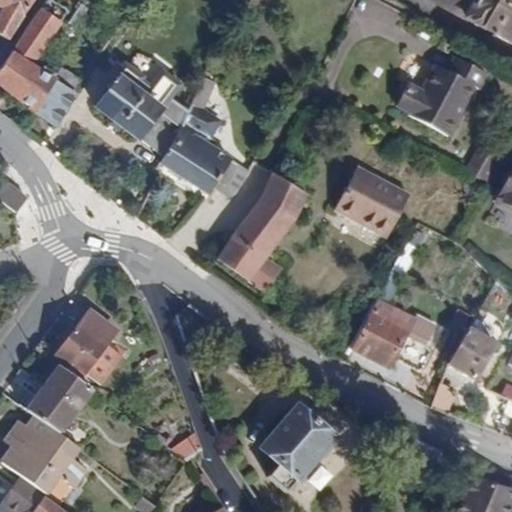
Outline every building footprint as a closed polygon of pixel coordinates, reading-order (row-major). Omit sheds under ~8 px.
[(0,13),(0,33),(9,40),(34,0),(7,0),(3,8),(0,13)] [(57,81),(72,91),(81,79),(61,67),(54,77),(33,64),(69,9),(55,0),(44,0),(0,67),(0,83),(36,114),(57,81)] [(107,2),(104,0),(89,0),(86,6),(97,15),(107,2)] [(511,0),(434,0),(511,43),(511,0)] [(408,116),(449,136),(474,87),(479,89),(485,75),(459,62),(452,74),(433,65),(420,92),(407,86),(396,106),(409,113),(408,116)] [(188,116),(170,102),(180,88),(161,73),(149,89),(141,83),(142,80),(123,66),(116,75),(119,78),(97,107),(166,159),(188,116)] [(36,114),(53,125),(74,92),(72,91),(57,81),(36,114)] [(206,191),(231,160),(206,144),(220,123),(194,104),(188,116),(166,159),(163,164),(206,191)] [(472,167),(489,176),(498,159),(481,150),(472,167)] [(469,172),(493,185),(505,163),(498,159),(489,176),(472,167),(469,172)] [(239,164),(227,186),(239,193),(251,170),(239,164)] [(358,215),(389,231),(409,194),(356,168),(335,208),(356,220),(358,215)] [(511,169),(496,201),(511,209),(511,169)] [(240,224),(273,248),(295,218),(306,195),(272,174),(240,224)] [(0,182),(0,192),(20,206),(29,193),(5,176),(0,182)] [(280,269),(265,258),(273,248),(240,224),(216,257),(264,292),(280,269)] [(377,296),(387,301),(401,276),(391,270),(377,296)] [(393,356),(420,370),(441,329),(415,315),(413,319),(378,302),(354,349),(388,366),(393,356)] [(88,375),(101,385),(121,357),(112,350),(106,345),(116,331),(91,311),(57,356),(69,366),(66,369),(83,381),(88,375)] [(446,364),(473,380),(494,342),(468,326),(446,364)] [(121,357),(126,351),(117,344),(112,350),(121,357)] [(37,416),(61,434),(93,389),(83,381),(66,369),(61,365),(29,410),(37,416)] [(288,492),(335,438),(298,405),(261,448),(279,464),(269,476),(288,492)] [(72,458),(79,449),(61,434),(37,416),(28,426),(22,422),(6,443),(13,448),(3,462),(24,477),(45,493),(58,477),(72,488),(86,469),(72,458)] [(192,438),(168,451),(182,466),(198,456),(192,438)] [(399,470),(428,484),(442,451),(412,439),(399,470)] [(447,510),(451,511),(511,511),(511,477),(467,460),(447,510)] [(65,511),(45,497),(47,495),(45,493),(24,477),(1,508),(6,511),(65,511)] [(136,507),(142,511),(151,511),(156,506),(144,497),(136,507)]
